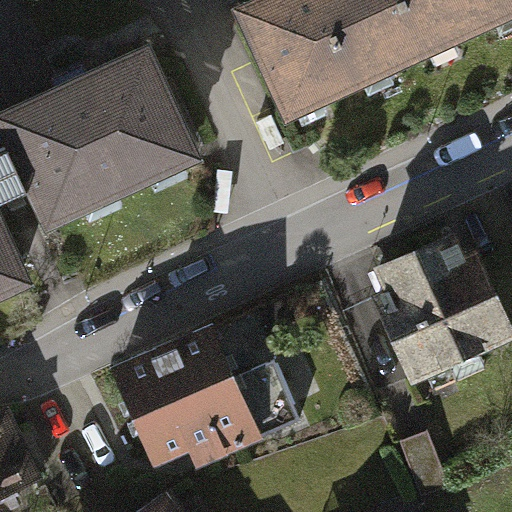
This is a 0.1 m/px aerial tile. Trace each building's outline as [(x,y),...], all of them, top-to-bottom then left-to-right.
[(511,0),(235,0),(289,117),(511,13),(511,0)] [(151,31),(0,101),(0,120),(9,140),(29,183),(48,224),(207,151),(151,31)] [(0,144),(0,288),(32,275),(0,203),(0,194),(29,183),(9,140),(0,144)] [(350,271),(398,382),(507,335),(469,247),(454,254),(444,231),(350,271)] [(203,325),(105,371),(144,454),(177,439),(183,452),(249,422),(203,325)] [(8,403),(0,406),(0,496),(43,476),(8,403)] [(195,511),(176,484),(134,511),(195,511)]
